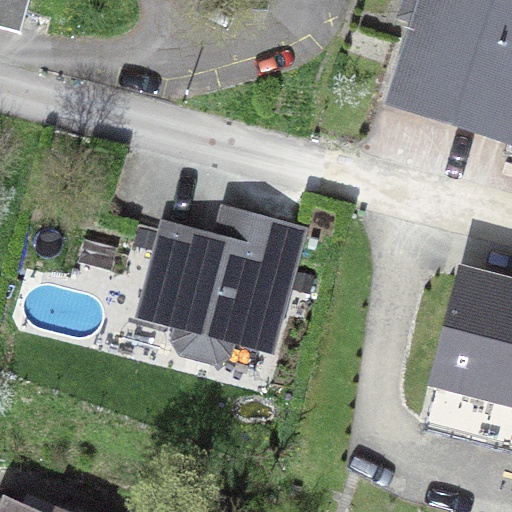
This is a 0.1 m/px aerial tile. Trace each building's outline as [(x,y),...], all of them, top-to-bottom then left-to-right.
[(0,0),(0,23),(22,30),(30,0),(0,0)] [(511,0),(422,0),(393,95),(511,130),(511,0)] [(180,232),(157,330),(288,359),(315,237),(239,220),(234,244),(180,232)] [(511,308),(483,302),(455,424),(511,436),(511,308)] [(0,511),(39,511),(43,503),(0,483),(0,511)] [(93,511),(95,509),(50,489),(43,503),(39,511),(93,511)]
